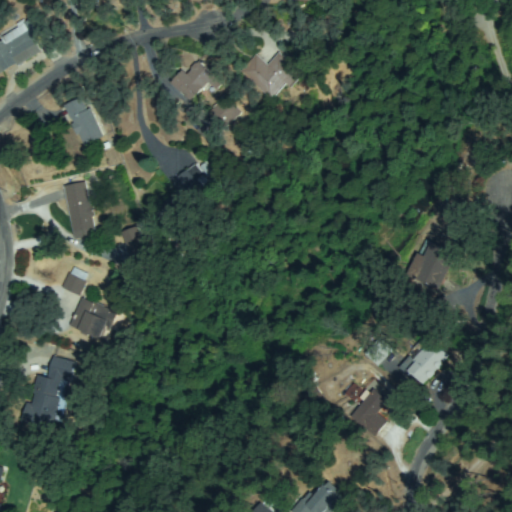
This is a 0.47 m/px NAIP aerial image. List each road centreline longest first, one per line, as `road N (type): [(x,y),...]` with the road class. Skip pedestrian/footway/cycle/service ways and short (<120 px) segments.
road 1 (residential): [(82,511),(126,408),(171,185),(209,103),(289,0)]
road 2 (residential): [(0,125),(81,64),(182,32),(218,31)]
